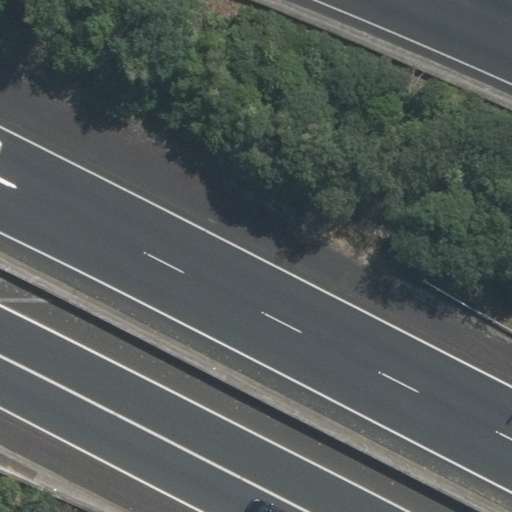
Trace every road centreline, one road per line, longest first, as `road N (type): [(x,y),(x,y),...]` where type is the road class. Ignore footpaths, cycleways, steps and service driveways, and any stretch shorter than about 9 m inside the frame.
road 1 (motorway): [(128,239),(511,435)]
road 2 (motorway): [(306,511),(0,353)]
road 3 (motorway): [(0,168),(128,239)]
road 4 (motorway): [(0,196),(128,239)]
